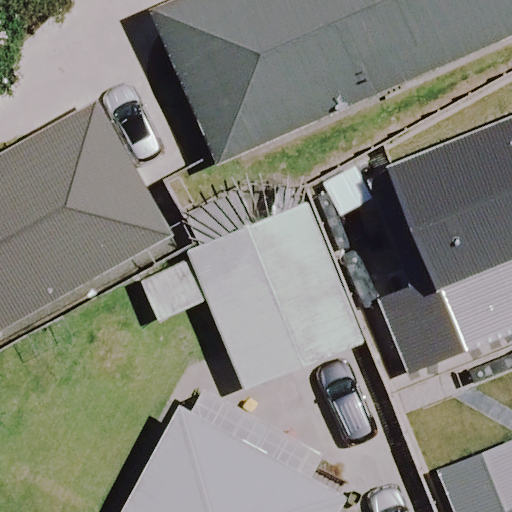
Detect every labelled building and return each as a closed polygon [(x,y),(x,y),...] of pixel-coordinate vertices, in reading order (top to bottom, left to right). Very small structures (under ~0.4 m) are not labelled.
[(511,0),(192,0),(150,18),(174,73),(217,171),(511,42),(511,0)] [(0,165),(54,121),(8,66),(0,72),(0,165)] [(127,249),(79,160),(0,202),(0,291),(11,312),(127,249)] [(359,349),(296,208),(186,258),(248,398),(359,349)] [(511,252),(446,277),(511,448),(511,252)] [(334,511),(341,501),(178,410),(120,511),(334,511)]
